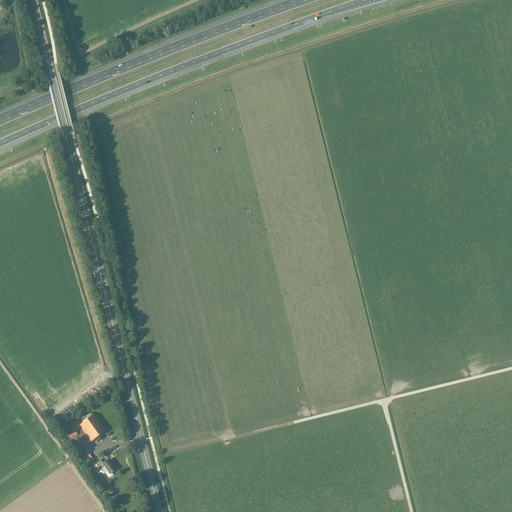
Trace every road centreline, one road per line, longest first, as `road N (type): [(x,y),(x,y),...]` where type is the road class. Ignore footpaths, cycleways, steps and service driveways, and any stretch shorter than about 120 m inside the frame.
road 1 (secondary): [(158,511),(32,0)]
road 2 (motorway): [(0,143),(364,0)]
road 3 (motorway): [(303,0),(0,120)]
